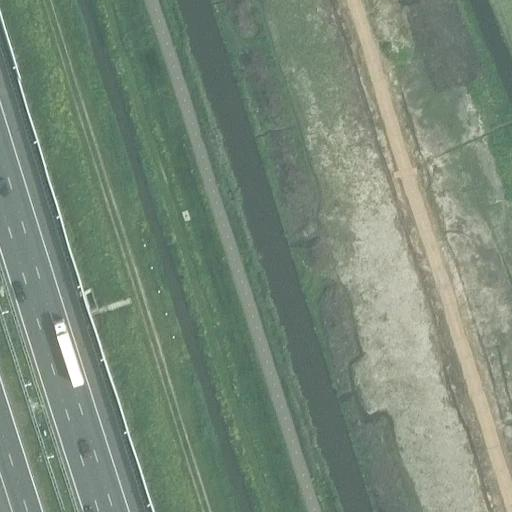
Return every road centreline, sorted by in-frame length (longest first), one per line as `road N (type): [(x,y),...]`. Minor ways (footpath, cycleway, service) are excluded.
road 1 (unknown): [(269,511),(101,0)]
road 2 (track): [(206,511),(45,0)]
road 3 (motorway): [(107,511),(0,175)]
